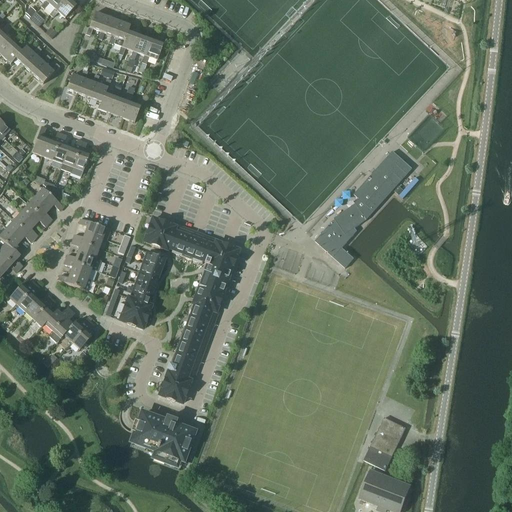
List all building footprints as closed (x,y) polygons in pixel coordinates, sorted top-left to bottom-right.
[(56,11),(65,0),(48,0),(47,2),(46,1),(40,7),(43,10),(49,4),(55,10),(56,11)] [(65,19),(76,7),(67,0),(65,0),(56,11),(55,10),(49,15),(53,18),(58,13),(65,19)] [(31,18),(34,15),(28,10),(25,13),(31,18)] [(101,33),(106,17),(94,13),(89,28),(88,28),(85,35),(89,37),(92,30),(100,32),(101,33)] [(34,15),(31,18),(29,20),(38,28),(43,23),(34,15)] [(112,37),(118,21),(106,17),(101,33),(100,32),(97,39),(101,41),(104,34),(112,37)] [(127,33),(130,26),(118,21),(112,37),(109,44),(113,45),(116,38),(123,41),(124,41),(127,33)] [(0,34),(0,33),(0,39),(3,36),(4,37),(9,32),(5,28),(0,34)] [(133,53),(139,38),(127,33),(124,41),(123,41),(121,48),(120,48),(118,55),(123,56),(125,50),(132,52),(133,53)] [(3,36),(0,39),(0,54),(1,56),(12,45),(18,40),(15,37),(9,42),(4,37),(3,36)] [(139,38),(133,53),(132,52),(130,59),(134,61),(137,54),(144,57),(145,57),(151,42),(139,38)] [(151,42),(145,57),(144,57),(141,64),(146,65),(148,58),(157,61),(163,46),(151,42)] [(21,53),(26,47),(23,44),(18,50),(12,45),(1,56),(11,65),(16,60),(15,59),(21,53)] [(33,53),(26,47),(21,53),(15,59),(16,60),(24,68),(35,56),(36,57),(41,51),(38,48),(33,53)] [(42,62),(36,57),(35,56),(24,68),(34,76),(44,64),(45,65),(50,60),(47,57),(42,62)] [(90,61),(101,65),(103,61),(103,60),(92,56),(90,61)] [(51,70),(45,65),(44,64),(34,76),(43,85),(54,73),(59,68),(56,65),(51,70)] [(111,79),(113,74),(103,70),(101,76),(111,79)] [(66,91),(78,95),(83,80),(85,80),(87,73),(83,72),(80,79),(72,75),(66,91)] [(83,80),(78,95),(90,100),(96,84),(99,78),(95,76),(92,83),(85,80),(83,80)] [(96,84),(90,100),(101,104),(104,95),(107,88),(108,89),(111,82),(106,80),(104,87),(96,84)] [(104,95),(101,104),(98,111),(111,115),(116,100),(117,100),(120,93),(115,91),(113,99),(104,95)] [(128,104),(131,97),(127,96),(125,103),(117,100),(116,100),(111,115),(122,119),(128,104)] [(140,109),(143,102),(139,100),(136,107),(128,104),(122,119),(134,124),(140,109)] [(0,136),(2,138),(10,130),(0,120),(0,136)] [(42,157),(48,140),(43,138),(46,129),(41,127),(32,154),(42,157)] [(52,161),(61,135),(57,133),(54,142),(48,140),(42,157),(52,161)] [(61,135),(52,161),(54,162),(52,167),(60,170),(68,147),(63,145),(66,137),(61,135)] [(68,147),(60,170),(70,174),(72,168),(73,168),(82,142),(78,141),(75,149),(68,147)] [(73,168),(72,168),(70,174),(81,178),(89,154),(84,152),(87,144),(82,142),(73,168)] [(334,220),(315,242),(345,269),(354,259),(342,249),(357,232),(355,229),(367,220),(374,213),(390,194),(412,170),(393,152),(388,158),(384,162),(382,164),(375,172),(373,174),(354,196),(360,201),(359,202),(356,205),(356,204),(334,220)] [(41,185),(43,186),(44,183),(45,181),(35,177),(33,181),(39,187),(41,185)] [(52,194),(54,188),(54,187),(48,184),(46,189),(52,194)] [(60,202),(63,194),(64,191),(54,188),(52,194),(60,202)] [(35,197),(49,210),(53,206),(60,212),(63,208),(43,189),(35,197)] [(67,204),(67,205),(70,201),(73,198),(63,194),(60,202),(67,204)] [(46,214),(49,210),(35,197),(28,205),(49,224),(52,220),(46,214)] [(45,228),(49,224),(28,205),(21,213),(35,226),(39,222),(45,228)] [(31,231),(35,226),(21,213),(14,221),(34,240),(38,236),(31,231)] [(87,227),(84,233),(106,241),(110,231),(80,220),(78,224),(87,227)] [(204,274),(227,282),(232,268),(233,268),(236,259),(236,258),(238,252),(232,249),(232,248),(222,245),(222,246),(211,241),(211,240),(181,229),(180,230),(169,226),(169,225),(159,222),(152,220),(150,227),(149,226),(146,236),(144,243),(151,245),(150,246),(160,249),(167,251),(168,248),(173,250),(171,254),(202,265),(203,261),(205,262),(204,265),(207,266),(204,274)] [(31,244),(34,240),(14,221),(6,229),(21,242),(24,238),(31,244)] [(16,247),(21,242),(6,229),(0,236),(0,238),(20,256),(23,253),(16,247)] [(106,242),(106,241),(84,233),(83,238),(74,235),(72,240),(99,250),(102,241),(106,242)] [(126,249),(130,238),(124,236),(120,247),(126,249)] [(0,253),(12,264),(20,256),(0,238),(0,239),(5,244),(0,249),(0,253)] [(95,260),(99,250),(72,240),(71,245),(79,248),(77,253),(95,260)] [(117,254),(123,256),(126,249),(120,247),(117,254)] [(0,267),(5,272),(12,264),(0,253),(0,267)] [(91,270),(95,260),(77,253),(75,259),(67,256),(65,261),(91,270)] [(143,264),(160,270),(164,260),(147,253),(143,264)] [(113,267),(119,269),(122,261),(115,259),(113,267)] [(87,280),(91,270),(65,261),(63,265),(72,268),(70,274),(87,280)] [(157,280),(160,270),(143,264),(139,274),(157,280)] [(115,279),(119,269),(113,267),(109,277),(115,279)] [(87,281),(87,280),(70,274),(68,279),(59,276),(57,281),(88,292),(92,282),(87,281)] [(153,290),(157,280),(139,274),(136,284),(153,290)] [(227,282),(204,274),(203,274),(198,288),(199,288),(193,305),(192,305),(169,367),(168,367),(167,371),(172,373),(171,375),(167,373),(165,380),(164,380),(161,389),(161,390),(159,396),(166,399),(165,399),(175,403),(175,402),(182,405),(184,398),(185,398),(189,389),(188,389),(192,376),(194,377),(217,314),(216,313),(218,307),(222,298),(221,297),(227,282)] [(18,306),(36,286),(33,282),(26,289),(22,285),(9,299),(18,306)] [(149,301),(153,290),(136,284),(132,294),(149,301)] [(25,313),(38,300),(34,296),(40,289),(36,286),(18,306),(25,313)] [(109,318),(119,292),(115,290),(105,316),(109,318)] [(147,306),(149,301),(132,294),(130,300),(128,299),(125,306),(125,305),(121,315),(122,315),(119,322),(126,324),(126,325),(135,328),(136,328),(142,330),(145,324),(149,314),(148,314),(151,307),(147,306)] [(33,321),(52,300),(49,297),(42,304),(38,300),(25,313),(33,321)] [(54,314),(50,310),(56,304),(52,300),(33,321),(42,328),(45,325),(44,325),(54,314)] [(52,332),(71,312),(67,308),(61,315),(57,311),(54,314),(44,325),(45,325),(52,332)] [(73,326),(72,325),(68,322),(75,315),(71,312),(52,332),(53,333),(49,338),(57,344),(61,340),(64,337),(63,336),(73,326)] [(71,343),(90,323),(86,319),(80,326),(76,322),(72,325),(73,326),(63,336),(64,337),(71,343)] [(90,323),(71,343),(79,351),(92,337),(88,333),(94,326),(90,323)] [(52,365),(56,360),(53,357),(48,362),(52,365)] [(164,423),(142,415),(139,423),(134,421),(130,433),(134,435),(131,445),(145,450),(144,453),(154,457),(153,461),(179,471),(193,434),(174,427),(176,422),(166,419),(164,423)] [(370,447),(371,447),(364,462),(368,463),(385,472),(392,457),(406,429),(385,418),(370,447)] [(391,511),(401,511),(411,486),(371,471),(359,500),(391,511)]
